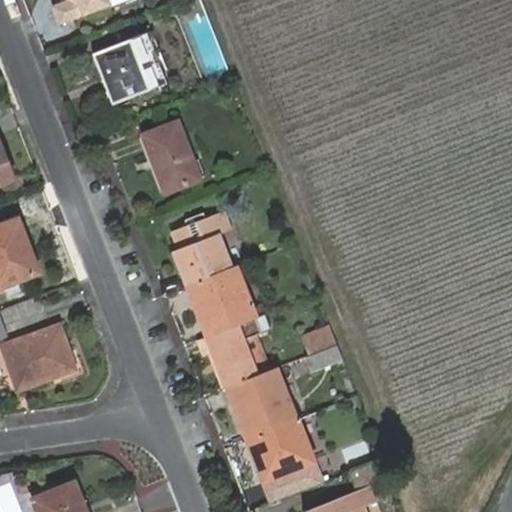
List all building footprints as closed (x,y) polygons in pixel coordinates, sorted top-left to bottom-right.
[(65,0),(56,0),(64,21),(73,18),(65,0)] [(65,0),(73,18),(118,0),(65,0)] [(194,27),(210,75),(224,70),(208,22),(194,27)] [(162,28),(155,30),(174,83),(181,80),(162,28)] [(174,83),(155,30),(100,50),(119,103),(174,83)] [(146,136),(166,192),(200,180),(179,124),(146,136)] [(0,185),(16,180),(0,137),(0,185)] [(187,279),(191,287),(233,271),(222,237),(232,233),(223,214),(208,220),(198,224),(200,229),(194,231),(192,226),(190,227),(174,233),(181,251),(177,252),(178,254),(187,279)] [(198,224),(208,220),(206,215),(187,222),(190,227),(192,226),(194,231),(200,229),(198,224)] [(0,232),(0,289),(0,290),(2,292),(38,278),(26,250),(32,247),(23,224),(0,232)] [(44,276),(32,247),(26,250),(38,278),(44,276)] [(182,281),(187,279),(178,254),(172,256),(182,281)] [(211,339),(259,322),(238,269),(233,271),(191,287),(211,339)] [(0,341),(12,337),(5,315),(0,316),(0,341)] [(264,335),(259,322),(211,339),(229,387),(258,376),(246,342),(264,335)] [(0,348),(0,356),(11,390),(71,369),(55,327),(0,348)] [(317,353),(340,344),(335,330),(312,340),(317,353)] [(272,370),(260,337),(246,342),(258,376),(272,370)] [(346,360),(340,344),(317,353),(309,357),(315,372),(346,360)] [(248,437),(295,419),(276,369),(272,370),(258,376),(229,387),(248,437)] [(333,421),(361,410),(357,398),(328,409),(333,421)] [(312,461),(295,419),(248,437),(264,480),(312,461)] [(384,461),(376,438),(345,450),(354,472),(384,461)] [(358,485),(389,474),(384,461),(354,472),(358,485)] [(84,511),(73,482),(30,499),(35,511),(84,511)] [(367,511),(366,507),(377,503),(371,486),(339,498),(341,504),(319,511),(367,511)] [(303,511),(319,511),(341,504),(339,498),(303,511)]
